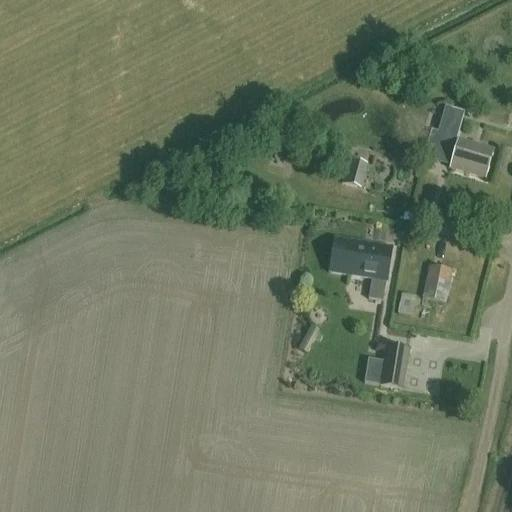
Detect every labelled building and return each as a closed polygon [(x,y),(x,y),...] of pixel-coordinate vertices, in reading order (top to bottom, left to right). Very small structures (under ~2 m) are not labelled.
[(423,160),(453,169),(452,170),(488,181),(497,153),(461,142),(460,146),(455,145),(464,115),(445,109),(438,135),(431,133),(423,160)] [(349,184),(367,186),(370,165),(352,163),(349,184)] [(328,276),(372,282),(369,302),(384,305),(387,285),(393,250),(354,244),(333,241),(328,276)] [(427,303),(450,307),(457,273),(434,268),(427,303)] [(379,389),(402,393),(409,351),(386,348),(383,364),(368,362),(364,386),(379,389)]
